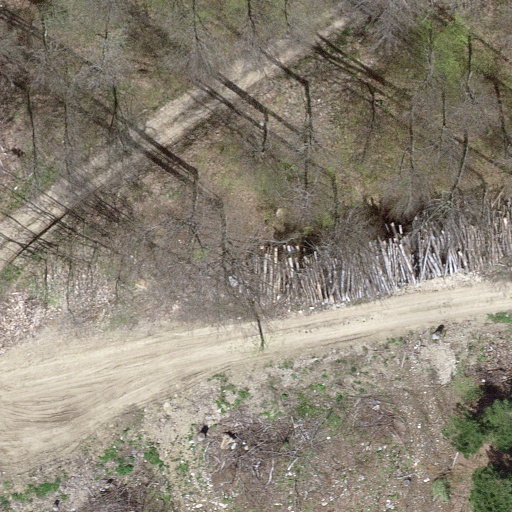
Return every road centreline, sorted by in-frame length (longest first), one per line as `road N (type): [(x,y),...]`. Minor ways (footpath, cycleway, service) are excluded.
road 1 (track): [(511,312),(211,347),(0,393)]
road 2 (track): [(361,0),(91,178),(0,267)]
